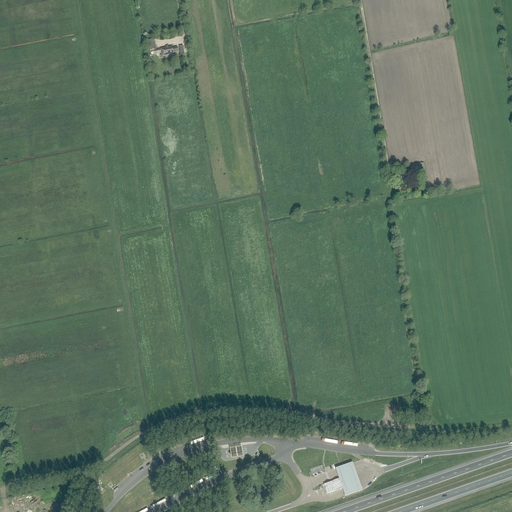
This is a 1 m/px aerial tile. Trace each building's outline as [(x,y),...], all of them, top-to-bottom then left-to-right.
[(161,49),(157,50),(156,49),(154,40),(147,42),(149,50),(154,49),(154,52),(161,50),(162,56),(173,54),(172,53),(178,52),(177,47),(171,48),(171,46),(168,47),(167,46),(166,46),(166,48),(161,49)] [(412,175),(407,176),(407,178),(411,178),(411,177),(415,177),(420,177),(419,172),(421,172),(420,164),(411,165),(411,168),(412,175)] [(242,447),(230,448),(231,458),(243,456),(242,447)] [(352,462),(335,468),(345,497),(362,491),(352,462)] [(339,479),(323,484),(327,494),(342,488),(339,479)] [(170,497),(158,503),(159,505),(171,499),(170,497)]
